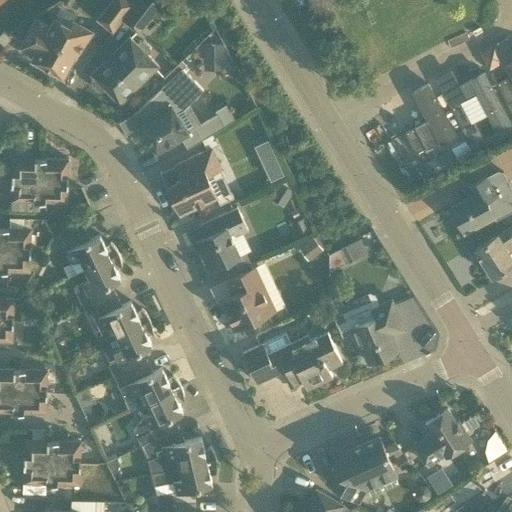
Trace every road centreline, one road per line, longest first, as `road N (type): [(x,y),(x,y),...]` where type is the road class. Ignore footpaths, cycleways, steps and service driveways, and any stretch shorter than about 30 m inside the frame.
road 1 (residential): [(254,450),(113,155),(92,134),(8,88)]
road 2 (residential): [(473,348),(320,116)]
road 3 (residential): [(254,450),(473,348)]
road 4 (residential): [(320,116),(508,21),(501,0)]
road 5 (residential): [(320,116),(259,0)]
